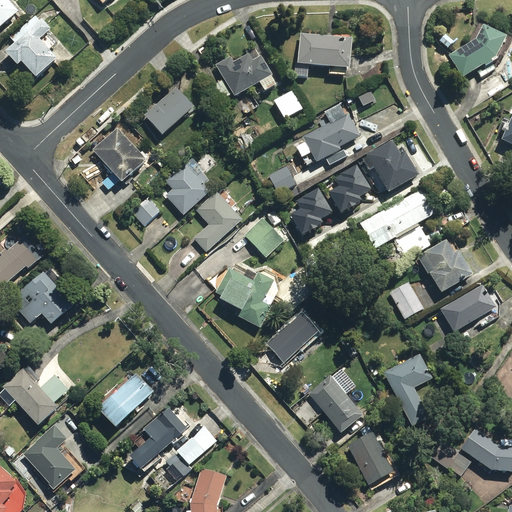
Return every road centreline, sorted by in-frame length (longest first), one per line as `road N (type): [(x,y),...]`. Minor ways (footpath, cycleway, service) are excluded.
road 1 (residential): [(331,511),(22,158)]
road 2 (residential): [(404,0),(421,91),(511,238)]
road 3 (residential): [(22,158),(191,10),(227,0)]
